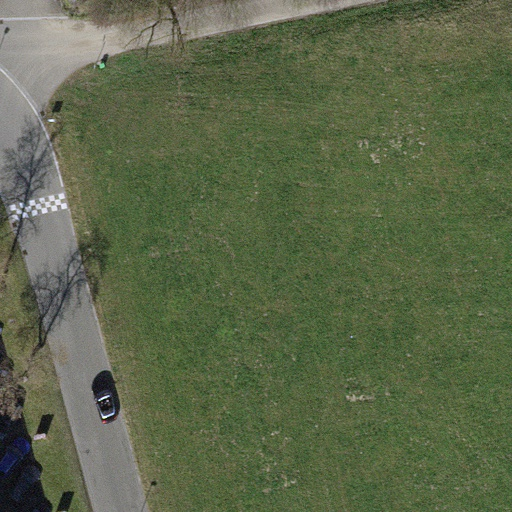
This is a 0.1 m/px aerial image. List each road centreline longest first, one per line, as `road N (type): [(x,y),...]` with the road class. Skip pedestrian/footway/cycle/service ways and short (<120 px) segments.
road 1 (tertiary): [(0,125),(40,213),(120,511)]
road 2 (track): [(282,0),(15,49)]
